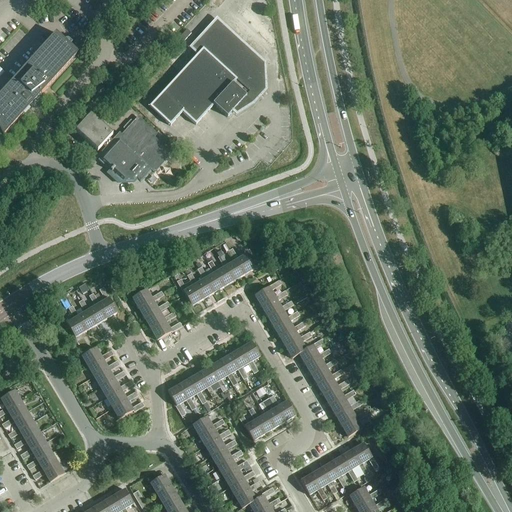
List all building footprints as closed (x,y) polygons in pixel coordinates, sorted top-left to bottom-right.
[(149,108),(170,127),(182,114),(196,126),(214,106),(227,118),(233,112),(236,114),(252,105),(265,91),(264,65),(217,22),(192,49),(198,55),(162,95),(149,108)] [(0,127),(4,137),(78,55),(70,47),(72,45),(69,42),(68,41),(66,41),(65,42),(56,34),(0,95),(0,127)] [(76,132),(97,152),(103,146),(106,149),(102,153),(105,155),(99,161),(110,171),(108,174),(118,184),(134,183),(148,168),(154,173),(171,155),(153,138),(156,136),(138,119),(122,137),(119,135),(112,143),(108,140),(112,136),(91,116),(76,132)] [(231,241),(226,245),(230,252),(235,248),(231,241)] [(228,253),(234,263),(235,263),(243,277),(255,270),(253,268),(250,263),(246,256),(238,260),(232,251),(228,253)] [(218,259),(224,269),(225,269),(233,283),(243,277),(235,263),(234,263),(228,267),(222,257),(219,258),(218,259)] [(261,264),(258,259),(250,263),(253,268),(261,264)] [(208,265),(213,275),(214,275),(223,289),(233,283),(225,269),(224,269),(217,273),(212,263),(208,265)] [(295,274),(290,266),(284,270),(288,277),(295,274)] [(197,271),(203,281),(203,282),(204,281),(213,295),(223,289),(214,275),(213,275),(207,279),(201,269),(197,271)] [(187,277),(193,287),(193,288),(194,287),(202,302),(213,295),(204,281),(203,282),(203,281),(197,285),(191,275),(187,277)] [(193,288),(193,287),(186,291),(181,281),(177,284),(183,294),(183,293),(192,308),(202,302),(194,287),(193,288)] [(254,298),(261,308),(275,299),(271,292),(281,286),(279,282),(268,288),(269,289),(254,298)] [(105,302),(99,305),(99,306),(98,306),(107,320),(117,314),(109,300),(103,289),(99,292),(105,302)] [(132,300),(139,311),(153,303),(154,303),(164,297),(161,293),(151,299),(147,291),(132,300)] [(261,308),(267,318),(281,310),(281,309),(277,303),(287,297),(285,293),(275,299),(261,308)] [(95,308),(89,311),(89,312),(88,312),(97,327),(107,320),(98,306),(99,306),(99,305),(93,296),(89,298),(95,308)] [(85,314),(78,318),(86,333),(97,327),(88,312),(89,312),(89,311),(83,302),(79,304),(85,314)] [(139,311),(145,322),(159,313),(160,314),(170,308),(167,304),(158,310),(154,303),(153,303),(139,311)] [(267,318),(273,329),(287,320),(287,319),(283,313),(293,307),(291,303),(281,309),(281,310),(267,318)] [(78,318),(72,308),(68,310),(74,320),(66,325),(75,339),(86,333),(78,318)] [(145,322),(151,332),(165,323),(166,324),(176,318),(173,314),(164,320),(160,314),(159,313),(145,322)] [(273,329),(279,339),(293,330),(293,329),(290,323),(299,317),(297,313),(287,319),(287,320),(273,329)] [(165,323),(151,332),(157,342),(171,334),(172,334),(182,328),(180,324),(170,330),(166,324),(165,323)] [(279,339),(285,349),(300,341),(299,340),(300,340),(296,333),(306,328),(303,324),(293,329),(293,330),(279,339)] [(292,360),(299,356),(298,356),(306,351),(302,344),(312,338),(309,334),(300,340),(299,340),(300,341),(285,349),(292,360)] [(298,356),(299,356),(304,366),(319,358),(318,357),(319,357),(315,350),(325,345),(322,341),(312,347),(313,347),(306,351),(298,356)] [(251,344),(240,351),(248,365),(248,366),(254,376),(258,373),(252,363),(260,359),(251,344)] [(82,358),(88,370),(103,361),(103,363),(104,362),(114,356),(111,353),(101,358),(96,350),(82,358)] [(240,351),(230,357),(238,371),(238,372),(244,382),(248,379),(242,370),(248,366),(248,365),(240,351)] [(304,366),(311,376),(325,368),(325,367),(321,361),(331,355),(329,351),(319,357),(318,357),(319,358),(304,366)] [(230,357),(219,363),(228,377),(227,378),(233,388),(237,385),(231,376),(238,372),(238,371),(230,357)] [(88,370),(94,380),(109,371),(110,373),(120,367),(117,363),(108,369),(104,362),(103,363),(103,361),(88,370)] [(311,376),(317,387),(331,378),(331,377),(327,371),(337,365),(335,361),(325,367),(325,368),(311,376)] [(219,363),(209,369),(217,383),(217,384),(223,394),(227,392),(221,382),(227,378),(228,377),(219,363)] [(209,369),(199,375),(207,389),(207,390),(213,400),(217,398),(211,388),(217,384),(217,383),(209,369)] [(94,380),(100,390),(115,382),(116,383),(126,377),(123,373),(114,379),(110,373),(109,371),(94,380)] [(317,387),(323,397),(337,389),(337,388),(333,381),(343,376),(341,372),(331,377),(331,378),(317,387)] [(199,375),(188,381),(197,396),(196,396),(202,406),(206,404),(200,394),(207,390),(207,389),(199,375)] [(188,381),(178,387),(187,402),(186,402),(192,412),(196,410),(190,400),(196,396),(197,396),(188,381)] [(100,390),(107,401),(121,392),(122,393),(132,387),(130,383),(120,389),(116,383),(115,382),(100,390)] [(323,397),(329,407),(343,399),(343,398),(340,392),(349,386),(347,382),(337,388),(337,389),(323,397)] [(187,402),(178,387),(168,393),(176,408),(182,418),(186,416),(180,406),(186,402),(187,402)] [(0,404),(2,404),(6,410),(7,411),(21,403),(15,392),(1,401),(0,399),(0,404)] [(107,401),(113,411),(127,402),(128,404),(128,403),(138,398),(136,394),(126,399),(122,393),(121,392),(107,401)] [(329,407),(335,418),(349,409),(349,408),(346,402),(355,396),(353,392),(343,398),(343,399),(329,407)] [(269,400),(275,410),(276,410),(284,424),(296,418),(287,403),(279,408),(273,398),(269,400)] [(263,404),(259,406),(265,416),(265,417),(265,416),(274,430),(284,424),(276,410),(275,410),(269,400),(263,404)] [(127,402),(113,411),(119,421),(133,413),(134,414),(144,408),(142,404),(132,410),(128,403),(128,404),(127,402)] [(335,418),(341,428),(356,419),(355,419),(356,419),(352,412),(362,406),(359,402),(349,408),(349,409),(335,418)] [(0,418),(8,414),(12,420),(13,422),(27,413),(21,403),(7,411),(6,410),(0,413),(0,418)] [(248,413),(254,422),(254,423),(255,422),(264,437),(274,430),(265,416),(265,417),(265,416),(258,420),(252,410),(248,413)] [(14,424),(18,431),(19,432),(34,423),(27,413),(13,422),(12,420),(2,426),(4,430),(14,424)] [(356,419),(341,428),(348,439),(363,430),(358,423),(368,417),(365,413),(356,419),(355,419),(356,419)] [(254,423),(254,422),(248,426),(242,416),(238,419),(244,429),(245,428),(253,443),(264,437),(255,422),(254,423)] [(192,427),(199,438),(213,430),(214,431),(215,431),(224,425),(222,421),(212,427),(207,419),(192,427)] [(20,435),(24,441),(25,442),(40,434),(34,423),(19,432),(18,431),(8,437),(11,441),(20,435)] [(199,438),(205,449),(220,440),(220,442),(221,441),(231,436),(228,432),(218,437),(215,431),(214,431),(213,430),(199,438)] [(26,445),(30,451),(31,451),(31,452),(46,444),(40,434),(25,442),(24,441),(14,447),(17,451),(26,445)] [(205,449),(211,459),(226,451),(226,452),(227,452),(237,446),(234,442),(224,448),(221,441),(220,442),(220,440),(205,449)] [(33,455),(36,462),(37,461),(38,463),(52,454),(46,444),(31,452),(31,451),(30,451),(20,457),(23,461),(33,455)] [(363,445),(353,451),(361,466),(362,465),(369,462),(374,471),(378,469),(372,459),(363,445)] [(211,459),(217,469),(232,461),(233,462),(243,456),(240,452),(231,458),(227,452),(226,452),(226,451),(211,459)] [(353,451),(342,457),(351,472),(352,471),(352,472),(358,468),(364,478),(367,476),(368,475),(362,465),(361,466),(353,451)] [(39,466),(42,472),(43,472),(44,473),(58,465),(52,454),(38,463),(37,461),(36,462),(27,467),(29,471),(39,466)] [(342,457),(332,463),(341,478),(341,477),(342,478),(348,474),(354,484),(358,481),(352,472),(352,471),(351,472),(342,457)] [(217,469),(224,480),(238,471),(239,473),(239,472),(243,470),(249,467),(247,463),(237,468),(233,462),(232,461),(217,469)] [(332,463),(322,470),(330,484),(331,484),(338,480),(343,490),(347,488),(342,478),(341,477),(341,478),(332,463)] [(43,472),(42,472),(33,478),(35,482),(45,476),(50,484),(65,476),(58,465),(44,473),(43,472)] [(322,470),(312,476),(320,490),(321,490),(327,486),(333,496),(337,494),(331,484),(330,484),(322,470)] [(205,476),(203,471),(197,474),(199,479),(205,476)] [(224,480),(230,490),(244,482),(245,483),(255,477),(253,473),(243,479),(239,472),(239,473),(238,471),(224,480)] [(300,482),(301,483),(309,497),(317,492),(323,502),(327,500),(321,490),(320,490),(312,476),(300,482)] [(150,485),(156,496),(171,487),(165,477),(150,485)] [(230,490),(236,500),(250,492),(251,493),(261,487),(259,483),(249,489),(245,483),(244,482),(230,490)] [(156,496),(163,506),(177,498),(171,487),(156,496)] [(349,498),(356,509),(370,501),(371,501),(381,495),(378,491),(369,497),(364,489),(349,498)] [(264,500),(265,499),(274,494),(272,490),(262,496),(263,497),(264,500)] [(124,491),(113,498),(121,511),(126,511),(125,510),(133,506),(124,491)] [(242,511),(249,507),(249,506),(256,502),(256,501),(251,493),(250,492),(236,500),(242,511)] [(133,496),(138,503),(143,500),(138,493),(133,496)] [(249,507),(252,511),(264,511),(270,509),(270,510),(271,510),(281,504),(278,500),(268,506),(265,499),(264,500),(263,497),(256,501),(256,502),(249,506),(249,507)] [(121,511),(113,498),(103,504),(107,511),(121,511)] [(163,506),(165,511),(176,511),(183,508),(177,498),(163,506)] [(356,509),(357,511),(374,511),(376,511),(377,511),(387,506),(384,502),(375,508),(371,501),(370,501),(356,509)] [(139,506),(142,511),(147,511),(149,511),(144,503),(139,506)]
